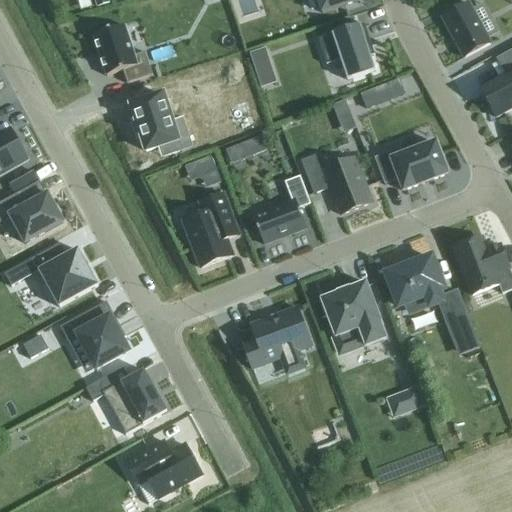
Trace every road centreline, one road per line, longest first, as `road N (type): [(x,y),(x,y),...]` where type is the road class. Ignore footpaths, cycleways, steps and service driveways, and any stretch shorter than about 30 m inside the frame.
road 1 (residential): [(155,325),(495,193)]
road 2 (residential): [(0,44),(155,325)]
road 3 (residential): [(391,0),(495,193)]
road 4 (residential): [(155,325),(235,471)]
